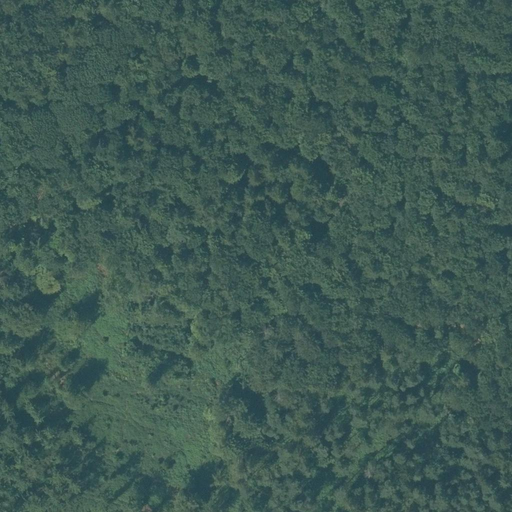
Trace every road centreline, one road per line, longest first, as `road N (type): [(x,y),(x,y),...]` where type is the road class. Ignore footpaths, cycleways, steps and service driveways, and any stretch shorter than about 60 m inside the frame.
road 1 (track): [(201,511),(405,0)]
road 2 (track): [(511,45),(307,0)]
